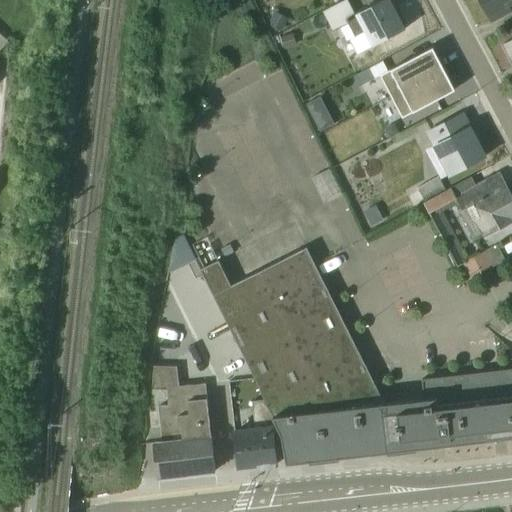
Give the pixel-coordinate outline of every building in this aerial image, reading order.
[(404,29),(388,0),(381,0),(354,15),(346,0),(344,0),(321,13),(332,34),(340,29),(354,56),(404,29)] [(511,6),(511,0),(479,0),(491,22),(511,12),(509,8),(511,6)] [(511,61),(511,38),(503,44),(511,61)] [(380,77),(401,118),(453,92),(432,50),(380,77)] [(226,74),(233,91),(263,78),(255,62),(226,74)] [(205,85),(213,101),(224,96),(216,80),(205,85)] [(425,150),(440,179),(484,157),(462,114),(424,133),(431,147),(425,150)] [(453,212),(469,243),(511,220),(511,200),(498,174),(475,186),(470,177),(443,191),(422,202),(455,266),(466,260),(441,212),(458,203),(461,208),(453,212)] [(422,202),(443,191),(436,178),(406,194),(413,207),(422,202)] [(497,246),(455,266),(463,281),(505,262),(497,246)] [(286,464),(429,447),(423,400),(382,405),(306,247),(231,286),(217,261),(201,271),(264,401),(277,427),(286,464)] [(176,368),(152,368),(151,391),(166,391),(168,407),(157,408),(162,442),(153,443),(157,479),(214,472),(204,385),(178,387),(176,368)] [(511,369),(421,380),(423,400),(429,447),(511,437),(511,369)] [(272,427),(277,427),(264,401),(251,402),(254,427),(235,429),(238,470),(276,465),(272,427)]
